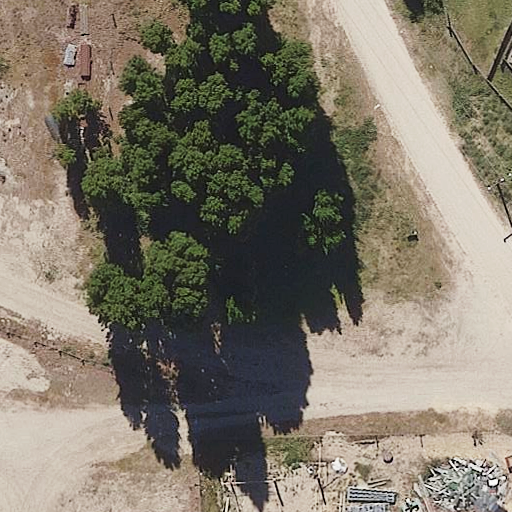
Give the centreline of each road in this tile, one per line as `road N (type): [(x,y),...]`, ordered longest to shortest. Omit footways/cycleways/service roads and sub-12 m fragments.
road 1 (unknown): [(511,273),(437,165),(359,0)]
road 2 (unknown): [(511,389),(285,383)]
